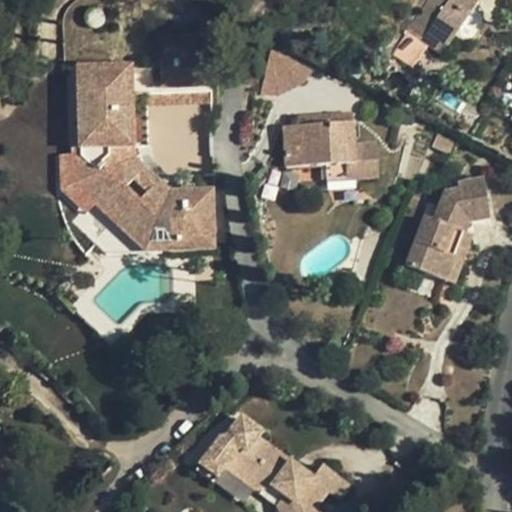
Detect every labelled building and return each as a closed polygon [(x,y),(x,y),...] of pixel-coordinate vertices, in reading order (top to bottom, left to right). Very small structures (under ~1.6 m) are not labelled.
[(433,0),(395,56),(412,67),(427,45),(441,55),(457,32),(464,37),(472,35),(485,19),(482,10),(476,6),(477,3),(471,0),(433,0)] [(194,54),(194,38),(159,38),(160,87),(197,86),(196,80),(211,80),(211,54),(194,54)] [(271,73),(292,62),(272,53),(262,97),(283,98),(284,97),(271,73)] [(315,73),(292,62),(271,73),(284,97),(307,86),(315,73)] [(148,249),(153,237),(164,236),(170,248),(213,247),(211,193),(170,194),(133,159),(131,67),(79,69),(81,158),(95,171),(86,181),(103,197),(98,201),(148,249)] [(81,158),(79,69),(69,69),(72,159),(81,158)] [(160,87),(149,87),(149,95),(211,93),(211,86),(197,86),(160,87)] [(211,93),(149,95),(150,105),(211,104),(211,93)] [(299,117),(299,127),(352,124),(351,115),(299,117)] [(288,169),(326,167),(355,165),(356,179),(379,178),(377,145),(355,146),(354,124),(352,124),(299,127),(286,128),(288,169)] [(95,171),(81,158),(72,159),(72,187),(94,207),(98,201),(103,197),(86,181),(95,171)] [(327,182),(356,179),(355,165),(326,167),(327,182)] [(408,267),(447,283),(457,259),(454,257),(464,235),(465,235),(471,223),(490,220),(485,182),(459,185),(459,191),(446,194),(434,223),(427,219),(408,267)] [(98,201),(94,207),(145,256),(148,249),(98,201)] [(475,239),(465,235),(464,235),(454,257),(457,259),(447,283),(455,286),(475,239)] [(148,249),(170,248),(164,236),(153,237),(148,249)] [(213,254),(213,247),(170,248),(170,255),(213,254)] [(278,508),(279,511),(317,511),(316,508),(328,492),(339,501),(350,487),(323,468),(314,480),(258,439),(247,454),(241,450),(226,469),(255,490),(273,488),(286,497),(278,508)] [(245,503),(255,490),(226,469),(217,482),(245,503)] [(391,511),(411,495),(393,476),(363,503),(370,511),(391,511)] [(273,488),(255,490),(278,508),(286,497),(273,488)]
